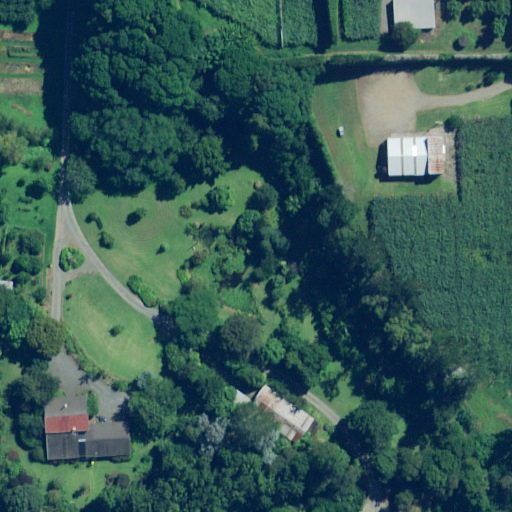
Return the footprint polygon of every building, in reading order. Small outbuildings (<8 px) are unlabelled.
[(437,26),(436,0),(394,0),(396,27),(437,26)] [(447,171),(445,134),(390,136),(391,173),(447,171)] [(13,280),(0,279),(0,290),(12,291),(13,280)] [(318,417),(266,384),(252,405),(269,417),(277,422),(274,426),(293,439),(299,430),(306,435),(318,417)] [(91,423),(90,394),(47,396),(50,456),(131,453),(130,421),(91,423)]
